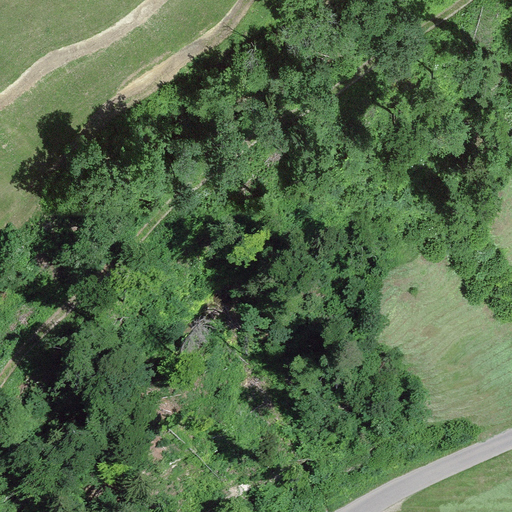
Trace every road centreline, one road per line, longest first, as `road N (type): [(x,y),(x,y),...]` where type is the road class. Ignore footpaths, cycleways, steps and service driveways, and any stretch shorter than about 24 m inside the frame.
road 1 (track): [(481,0),(234,180),(0,395)]
road 2 (unclassified): [(511,439),(358,511)]
